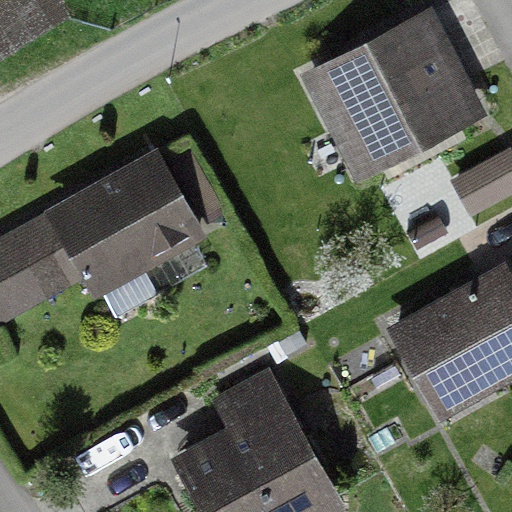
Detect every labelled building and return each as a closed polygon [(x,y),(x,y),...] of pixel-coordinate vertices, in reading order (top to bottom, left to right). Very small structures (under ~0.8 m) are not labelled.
[(0,0),(0,49),(71,8),(66,0),(0,0)] [(430,0),(424,0),(296,66),(355,178),(383,163),(389,175),(467,134),(461,123),(488,110),(430,0)] [(195,238),(208,231),(159,141),(44,204),(47,210),(0,235),(0,320),(83,275),(94,294),(102,289),(115,314),(208,263),(195,238)] [(471,213),(511,190),(511,147),(510,144),(451,177),(471,213)] [(494,385),(511,375),(511,263),(507,254),(387,319),(438,415),(451,408),(462,428),(504,405),(494,385)] [(203,511),(330,511),(347,503),(268,364),(210,396),(224,422),(170,452),(203,511)]
